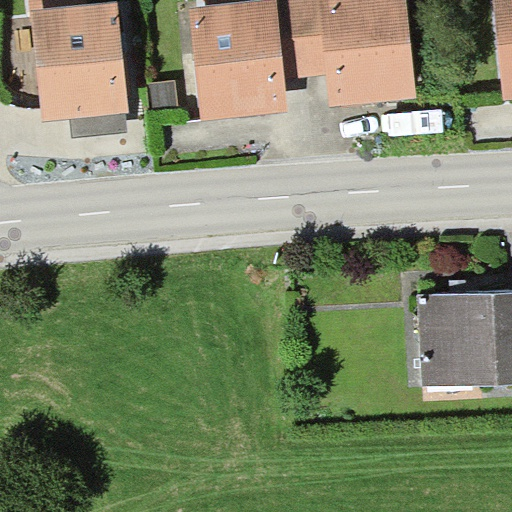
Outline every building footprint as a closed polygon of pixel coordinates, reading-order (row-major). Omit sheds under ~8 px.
[(28,0),(30,21),(37,20),(46,111),(115,104),(112,82),(123,80),(120,56),(110,57),(105,13),(80,16),(77,0),(28,0)] [(402,89),(392,0),(376,0),(324,5),(333,96),(402,89)] [(511,89),(511,0),(498,0),(507,90),(511,89)] [(195,19),(205,110),(274,102),(264,12),(195,19)] [(477,386),(511,383),(511,292),(413,297),(417,376),(476,374),(477,386)]
